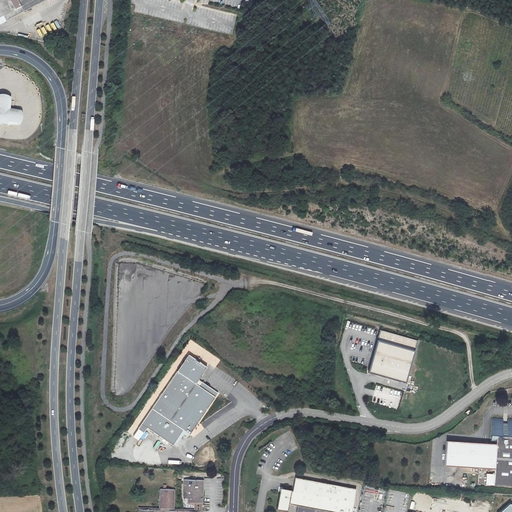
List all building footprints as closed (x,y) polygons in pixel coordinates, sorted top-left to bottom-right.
[(0,0),(0,17),(3,16),(6,20),(44,0),(0,0)] [(0,122),(21,125),(23,110),(13,108),(13,97),(0,95),(0,122)] [(369,373),(406,384),(418,342),(381,331),(369,373)] [(199,361),(197,360),(194,359),(188,355),(152,408),(142,423),(174,445),(185,431),(190,434),(215,397),(195,384),(207,367),(201,363),(199,361)] [(494,469),(493,486),(511,486),(511,421),(507,421),(507,424),(503,424),(503,421),(492,420),(490,442),(496,442),(496,445),(494,469)] [(138,429),(133,435),(139,439),(143,433),(138,429)] [(496,445),(448,442),(445,466),(494,469),(496,445)] [(188,502),(200,503),(202,503),(203,477),(199,477),(199,475),(192,475),(192,480),(184,479),(184,498),(188,498),(188,502)] [(281,492),(279,491),(276,510),(287,511),(289,504),(298,506),(296,511),(351,511),(356,489),(295,478),(292,492),(291,491),(292,490),(283,489),(283,490),(282,491),(281,492)] [(160,509),(173,509),(174,490),(161,489),(160,509)] [(200,503),(188,502),(188,504),(195,504),(194,510),(173,509),(160,509),(140,508),(140,510),(153,510),(153,511),(159,511),(159,510),(163,510),(177,511),(176,511),(186,511),(187,511),(200,511),(200,510),(199,510),(197,510),(197,504),(200,505),(200,503)] [(499,511),(511,511),(511,506),(509,503),(499,511)]
